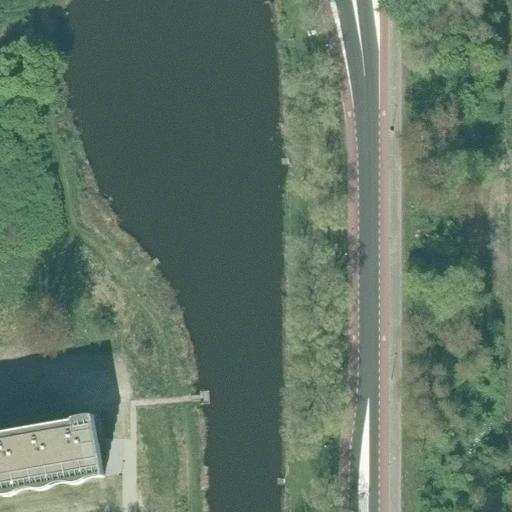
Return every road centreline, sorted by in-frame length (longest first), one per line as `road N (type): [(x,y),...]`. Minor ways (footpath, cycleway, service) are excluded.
road 1 (tertiary): [(362,511),(361,146)]
road 2 (tertiary): [(361,146),(373,62),(364,0)]
road 3 (tertiary): [(341,0),(361,146)]
